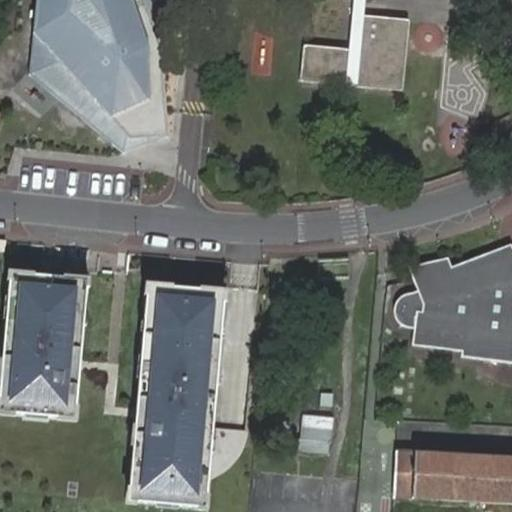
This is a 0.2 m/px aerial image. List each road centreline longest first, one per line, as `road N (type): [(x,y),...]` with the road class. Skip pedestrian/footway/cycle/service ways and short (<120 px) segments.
road 1 (residential): [(182,221),(298,229),(387,219),(511,176)]
road 2 (residential): [(182,221),(200,50),(187,0)]
road 3 (residential): [(0,203),(182,221)]
